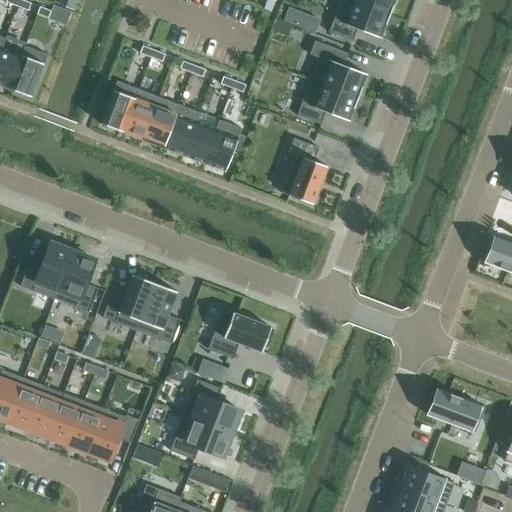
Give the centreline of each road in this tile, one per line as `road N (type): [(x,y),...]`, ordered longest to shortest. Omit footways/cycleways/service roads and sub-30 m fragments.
road 1 (residential): [(0,176),(329,302)]
road 2 (residential): [(442,0),(329,302)]
road 3 (residential): [(419,336),(511,92)]
road 4 (residential): [(329,302),(250,511)]
road 5 (residential): [(352,511),(419,336)]
road 6 (residential): [(0,452),(98,488),(90,511)]
